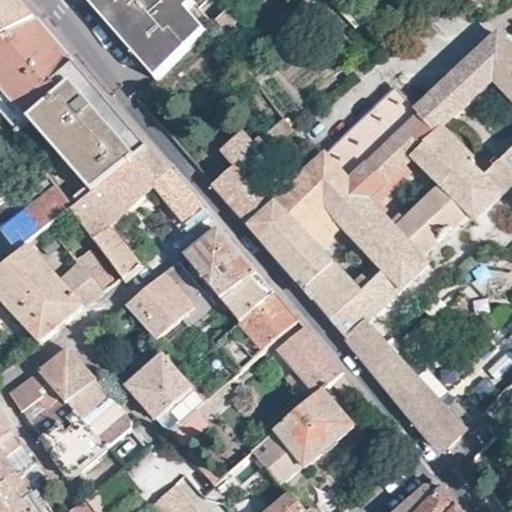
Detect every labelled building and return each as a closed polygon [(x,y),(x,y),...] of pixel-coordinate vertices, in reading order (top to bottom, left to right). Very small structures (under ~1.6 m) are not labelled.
[(88,0),(161,82),(200,42),(182,21),(191,12),(179,0),(88,0)] [(337,0),(363,26),(376,13),(364,0),(337,0)] [(40,205),(4,234),(22,257),(32,249),(53,233),(74,216),(151,154),(146,148),(119,116),(94,86),(39,22),(0,42),(0,109),(19,132),(33,121),(92,192),(74,206),(60,188),(71,179),(62,169),(52,177),(57,183),(36,200),(40,205)] [(281,200),(325,249),(346,231),(385,273),(366,293),(382,311),(511,190),(511,29),(506,23),(417,107),(394,84),(281,191),(281,200)] [(239,166),(214,187),(242,214),(253,225),(279,202),(251,168),(270,151),(247,128),(228,145),(239,166)] [(74,216),(128,285),(145,270),(110,229),(157,190),(190,229),(209,215),(154,152),(151,154),(74,216)] [(279,202),(253,225),(315,298),(347,336),(370,323),(382,312),(366,293),(325,249),(281,200),(279,202)] [(205,246),(189,259),(226,304),(260,276),(243,256),(222,231),(205,246)] [(22,257),(0,274),(0,297),(42,344),(48,340),(106,295),(82,267),(63,283),(32,249),(22,257)] [(82,267),(106,295),(118,285),(93,252),(79,263),(82,267)] [(130,307),(159,341),(187,317),(196,328),(219,309),(182,265),(166,278),(130,307)] [(226,304),(244,326),(278,297),(268,285),(260,276),(226,304)] [(221,345),(243,371),(301,324),(289,310),(278,297),(244,326),(221,345)] [(370,323),(347,336),(437,448),(451,449),(468,433),(462,427),(476,415),(461,398),(459,401),(447,411),(410,369),(370,323)] [(280,353),(318,399),(324,393),(345,376),(324,351),(307,331),(280,353)] [(53,365),(41,374),(76,412),(78,414),(107,391),(74,353),(72,352),(70,352),(53,365)] [(166,358),(129,387),(159,421),(194,391),(166,358)] [(459,401),(421,360),(410,369),(447,411),(459,401)] [(15,398),(25,414),(45,400),(52,409),(32,424),(43,440),(76,412),(41,374),(28,385),(13,396),(15,398)] [(208,401),(214,408),(235,392),(229,383),(208,401)] [(255,454),(269,470),(283,486),(304,469),(306,472),(355,430),(324,393),(318,399),(255,454)] [(135,422),(110,394),(81,418),(110,449),(132,432),(135,422)] [(0,447),(16,436),(0,412),(0,447)] [(76,412),(43,440),(66,475),(70,478),(74,479),(76,478),(110,449),(81,418),(78,414),(76,412)] [(169,433),(183,450),(196,439),(191,435),(202,425),(193,413),(169,433)] [(16,436),(0,447),(0,490),(20,477),(7,458),(23,446),(16,436)] [(231,475),(244,491),(269,470),(255,454),(231,475)] [(20,477),(0,490),(0,511),(13,511),(35,498),(20,477)] [(185,477),(152,508),(155,511),(196,511),(208,501),(185,477)] [(462,511),(452,499),(437,481),(400,511),(462,511)] [(45,511),(35,498),(13,511),(45,511)] [(277,511),(305,511),(293,498),(277,511)] [(73,511),(96,511),(88,500),(73,511)]
